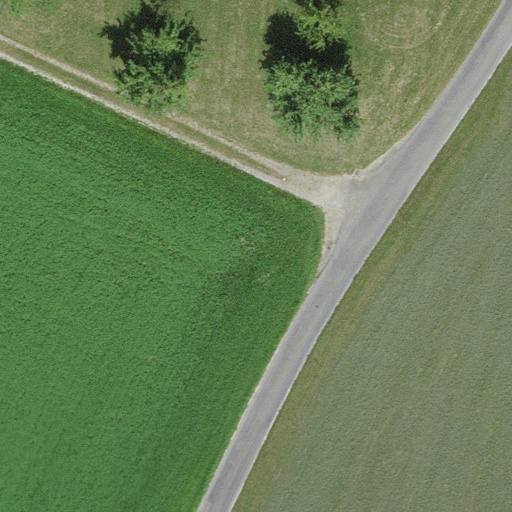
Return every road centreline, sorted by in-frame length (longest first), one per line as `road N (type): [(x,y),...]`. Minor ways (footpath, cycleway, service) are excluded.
road 1 (unclassified): [(218,511),(371,224),(511,20)]
road 2 (track): [(0,57),(371,224)]
